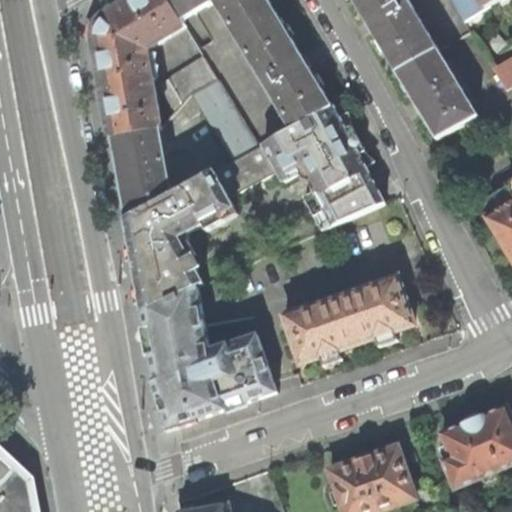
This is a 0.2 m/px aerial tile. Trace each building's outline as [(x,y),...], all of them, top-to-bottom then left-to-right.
[(101,63),(149,54),(149,51),(187,27),(184,22),(170,0),(135,0),(132,2),(108,17),(101,25),(98,32),(97,39),(101,63)] [(216,2),(241,42),(281,16),(271,0),(170,0),(184,22),(216,2)] [(355,0),(398,73),(400,72),(439,51),(409,0),(355,0)] [(453,0),(466,21),(482,12),(474,0),(453,0)] [(482,0),(488,8),(501,0),(482,0)] [(241,42),(293,130),(319,117),(335,107),(289,31),(281,16),(241,42)] [(439,140),(482,116),(474,103),(478,101),(452,58),(448,61),(442,49),(439,51),(400,72),(420,107),(439,140)] [(163,127),(149,54),(101,63),(108,100),(115,137),(163,127)] [(220,81),(206,58),(170,79),(185,103),(193,95),(220,81)] [(177,113),(185,103),(170,79),(161,85),(177,113)] [(261,148),(220,81),(193,95),(234,162),(261,148)] [(293,130),(261,148),(280,175),(287,186),(302,180),(310,184),(323,197),(341,231),(390,205),(372,169),(380,164),(371,154),(364,141),(356,128),(355,115),(344,117),(335,107),(319,117),(293,130)] [(511,146),(511,120),(501,127),(511,146)] [(164,127),(163,127),(115,137),(122,179),(129,219),(131,218),(178,193),(177,189),(173,190),(164,127)] [(234,162),(219,171),(235,199),(280,175),(261,148),(234,162)] [(235,199),(219,171),(178,193),(131,218),(140,239),(149,260),(180,242),(242,210),(235,199)] [(511,262),(511,184),(509,186),(511,191),(511,203),(509,206),(506,202),(487,213),(489,218),(487,219),(511,262)] [(193,272),(180,242),(149,260),(168,302),(200,288),(251,265),(246,255),(207,272),(205,267),(193,272)] [(285,317),(303,364),(322,358),(325,367),(334,364),(344,360),(341,351),(377,338),(381,348),(389,345),(400,341),(397,331),(416,325),(399,277),(285,317)] [(239,407),(279,394),(260,335),(211,351),(200,288),(168,302),(145,313),(160,400),(166,419),(177,415),(182,427),(239,407)] [(511,413),(509,407),(487,416),(485,415),(478,415),(473,417),(468,419),(464,423),(463,426),(443,435),(448,446),(440,449),(457,490),(511,467),(511,413)] [(439,511),(443,510),(433,481),(414,487),(400,447),(376,456),(374,453),(366,456),(355,459),(356,462),(331,470),(339,491),(332,494),(336,507),(344,504),(346,511),(403,511),(405,511),(439,511)] [(0,511),(41,511),(36,480),(6,452),(3,455),(0,451),(0,511)]
